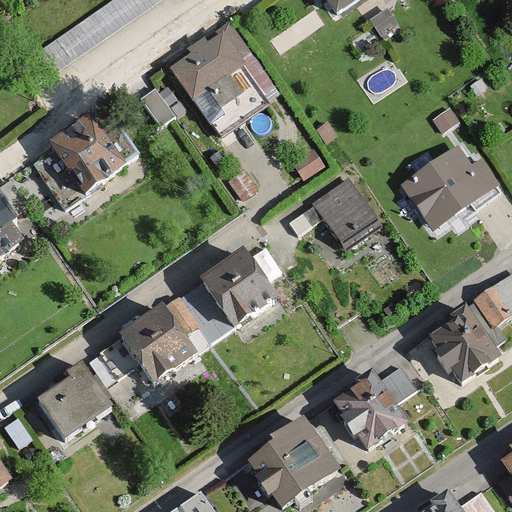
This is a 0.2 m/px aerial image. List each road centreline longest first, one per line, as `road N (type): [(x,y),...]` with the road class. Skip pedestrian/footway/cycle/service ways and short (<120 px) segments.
road 1 (residential): [(165,511),(511,263),(511,432),(394,511)]
road 2 (residential): [(0,402),(262,223)]
road 3 (residential): [(235,0),(0,158)]
